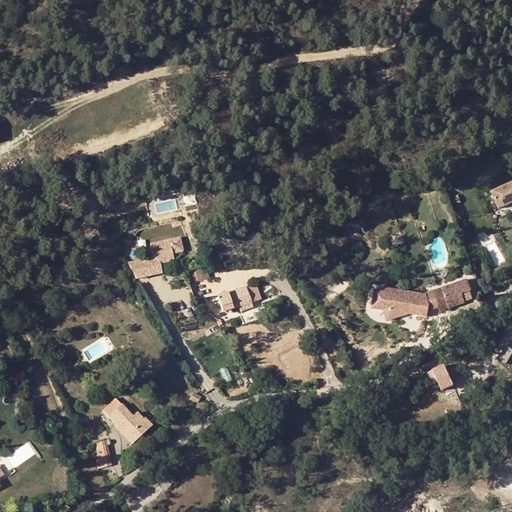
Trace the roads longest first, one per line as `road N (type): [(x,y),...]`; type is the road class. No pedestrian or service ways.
road 1 (residential): [(82,511),(234,406),(365,383),(511,292)]
road 2 (track): [(0,146),(56,106),(139,75),(193,67),(244,75),(290,59),(370,50),(419,0)]
road 3 (unknown): [(221,413),(156,302)]
